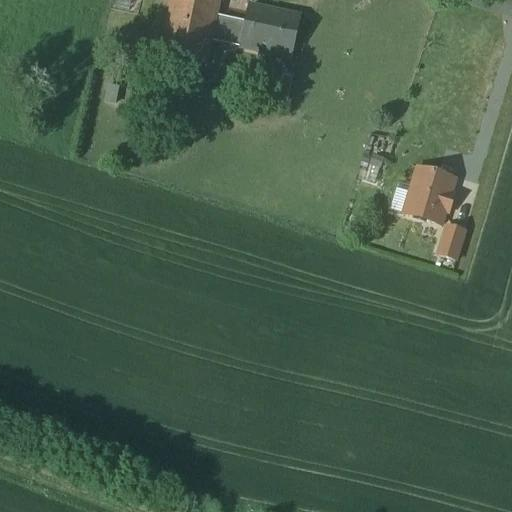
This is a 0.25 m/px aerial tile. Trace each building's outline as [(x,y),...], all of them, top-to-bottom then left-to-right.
[(111,0),(103,40),(131,46),(140,0),(111,0)] [(172,0),(161,54),(205,63),(209,43),(215,18),(218,0),(172,0)] [(244,24),(215,18),(209,43),(240,50),(241,48),(291,59),(300,20),(247,9),(244,24)] [(450,196),(454,183),(418,171),(403,216),(440,228),(445,214),(448,215),(453,198),(450,196)] [(464,234),(447,229),(438,258),(455,263),(464,234)]
